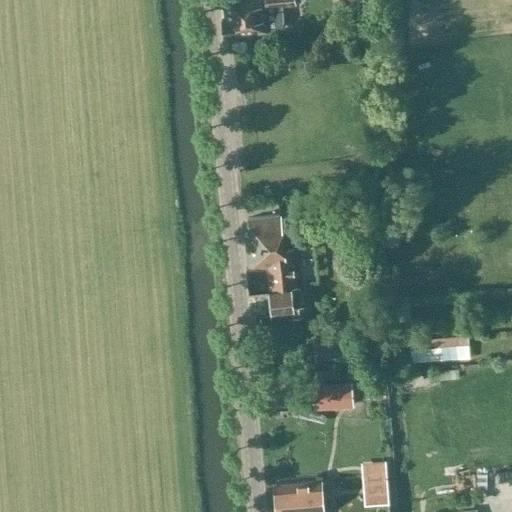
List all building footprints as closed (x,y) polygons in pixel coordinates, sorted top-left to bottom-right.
[(282,4),(297,3),(296,0),(223,0),(226,20),(222,20),(223,36),(269,32),(269,29),(275,29),(279,27),(282,24),(283,21),(283,17),(282,4)] [(424,196),(424,215),(441,215),(441,195),(424,196)] [(282,214),(248,218),(250,233),(246,234),(250,269),(268,267),(272,310),(292,307),(293,319),(299,318),(296,286),(298,286),(294,247),(286,248),(282,214)] [(357,358),(355,334),(315,337),(317,362),(357,358)] [(411,339),(411,349),(412,363),(470,359),(469,335),(411,339)] [(315,406),(355,404),(353,379),(314,382),(315,406)] [(363,477),(388,475),(386,461),(362,463),(363,477)] [(500,466),(483,467),(484,485),(502,484),(500,466)] [(440,474),(442,487),(463,484),(461,471),(440,474)] [(323,480),(318,481),(270,485),(272,511),(324,511),(325,511),(325,510),(329,509),(331,505),(330,497),(328,493),(326,482),(323,480)]
